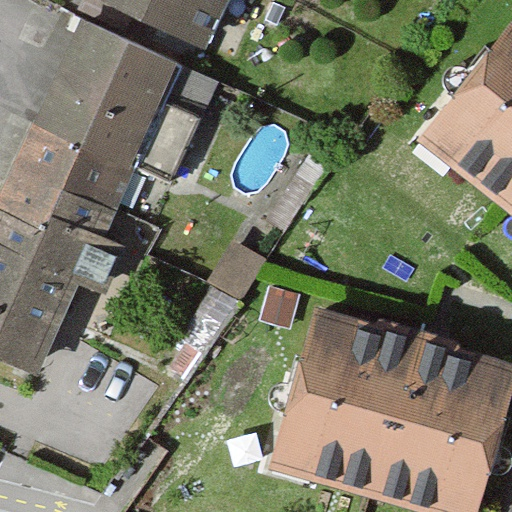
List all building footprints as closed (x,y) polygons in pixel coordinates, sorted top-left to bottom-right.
[(119,0),(200,40),(220,0),(119,0)] [(511,17),(419,134),(511,207),(511,17)] [(153,98),(170,61),(80,20),(0,194),(0,208),(44,229),(63,187),(110,209),(134,155),(172,172),(197,118),(153,98)] [(44,229),(0,208),(0,352),(36,369),(54,329),(79,276),(103,288),(123,244),(99,233),(110,209),(63,187),(44,229)] [(269,462),(442,511),(472,511),(511,375),(511,361),(452,344),(454,337),(380,316),(379,322),(314,304),(269,462)]
